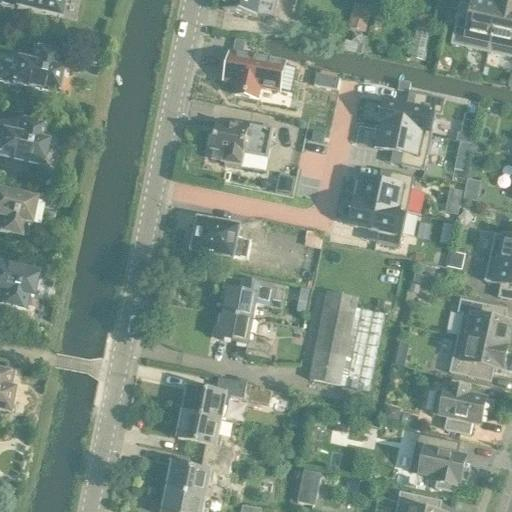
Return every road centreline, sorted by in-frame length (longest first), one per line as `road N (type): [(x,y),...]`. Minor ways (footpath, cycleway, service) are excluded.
road 1 (residential): [(154,195),(314,223),(339,101)]
road 2 (residential): [(154,195),(195,0)]
road 3 (residential): [(117,373),(154,195)]
road 4 (residential): [(90,511),(117,373)]
